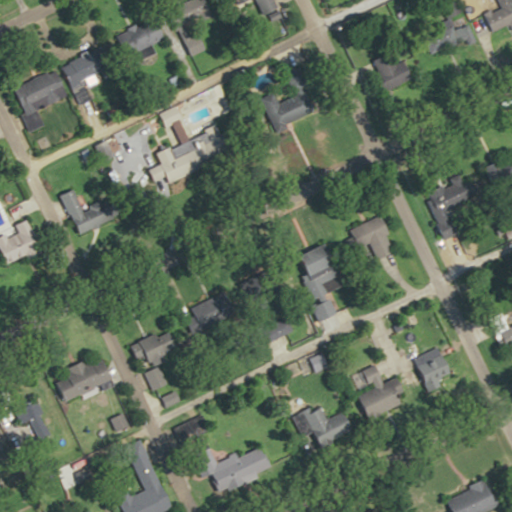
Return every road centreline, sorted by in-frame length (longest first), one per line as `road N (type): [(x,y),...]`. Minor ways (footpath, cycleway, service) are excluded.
road 1 (residential): [(0,331),(511,87)]
road 2 (residential): [(511,446),(378,150),(298,0)]
road 3 (residential): [(181,511),(0,117)]
road 4 (residential): [(274,511),(511,397)]
